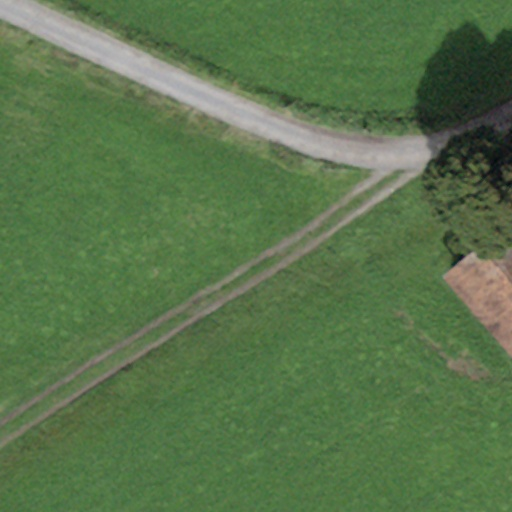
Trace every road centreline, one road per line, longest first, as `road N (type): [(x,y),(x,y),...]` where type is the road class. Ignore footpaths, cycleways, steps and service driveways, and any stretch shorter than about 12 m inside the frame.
road 1 (track): [(511,140),(444,171),(401,176),(356,166),(0,21)]
road 2 (track): [(417,174),(395,215),(0,472)]
